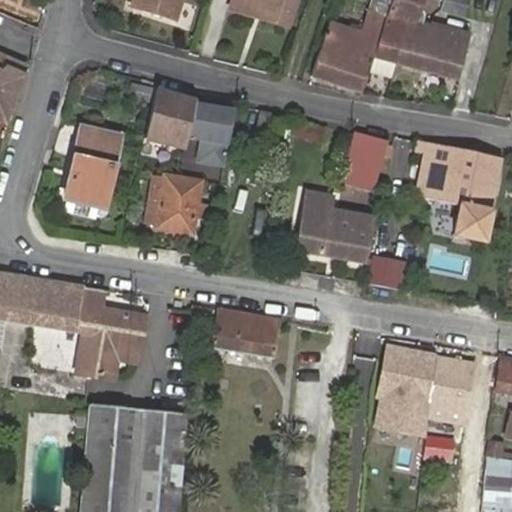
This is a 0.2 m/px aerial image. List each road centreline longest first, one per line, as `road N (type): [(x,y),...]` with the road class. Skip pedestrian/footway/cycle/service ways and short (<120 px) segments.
road 1 (residential): [(61,37),(9,202),(11,235),(37,258),(511,338)]
road 2 (residential): [(61,37),(304,102),(511,139)]
